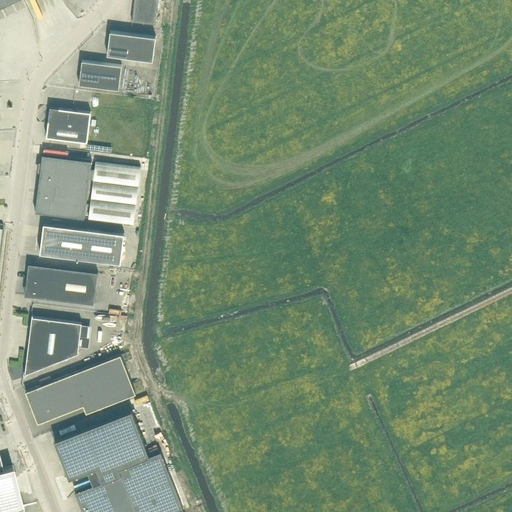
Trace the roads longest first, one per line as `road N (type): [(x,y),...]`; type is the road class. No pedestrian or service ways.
road 1 (unclassified): [(322,445),(188,173),(200,145),(377,62)]
road 2 (unclassified): [(322,445),(469,376),(504,346),(506,325),(377,62)]
road 3 (unclassified): [(0,338),(29,94),(110,0)]
road 4 (unclassified): [(377,62),(508,0)]
road 5 (tertiary): [(0,384),(51,511)]
